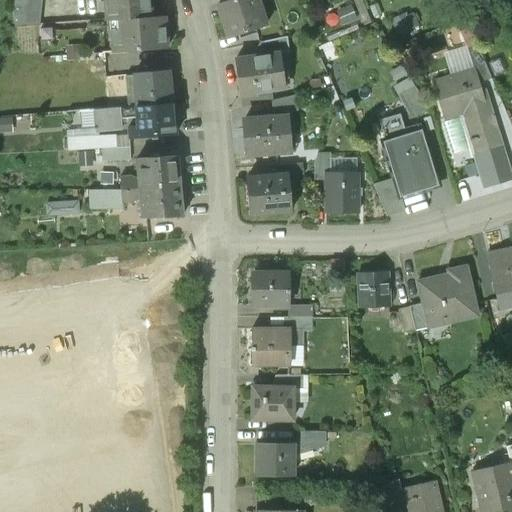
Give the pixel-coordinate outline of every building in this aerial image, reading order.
[(13,0),(12,20),(14,28),(39,26),(37,8),(40,7),(37,0),(13,0)] [(148,0),(105,0),(107,21),(108,21),(150,17),(148,0)] [(233,0),(218,5),(223,22),(228,36),(261,26),(252,0),(233,0)] [(402,34),(424,25),(417,7),(395,15),(402,34)] [(150,17),(108,21),(110,52),(168,48),(166,16),(150,17)] [(288,36),(263,41),(265,55),(280,53),(290,52),(288,36)] [(477,46),(467,49),(473,69),(474,69),(478,82),(491,79),(477,46)] [(265,55),(255,56),(256,58),(236,60),(240,95),(256,93),(256,91),(285,87),(280,53),(265,55)] [(473,69),(433,81),(438,97),(437,97),(443,119),(467,112),(475,138),(472,138),(477,153),(501,146),(487,98),(481,100),(479,92),(481,91),(478,82),(474,69),(473,69)] [(170,71),(134,74),(136,107),(172,104),(170,71)] [(414,86),(402,93),(416,115),(428,108),(414,86)] [(107,88),(66,91),(68,112),(93,110),(108,109),(107,88)] [(108,109),(93,110),(95,129),(121,127),(120,119),(138,117),(139,126),(130,127),(131,136),(175,133),(172,104),(136,107),(108,109)] [(286,117),(247,120),(249,137),(244,138),(245,154),(287,150),(286,133),(287,133),(286,117)] [(421,129),(388,139),(392,154),(387,156),(400,197),(438,185),(421,129)] [(116,133),(71,136),(72,150),(102,149),(116,148),(116,133)] [(116,148),(102,149),(103,159),(131,158),(130,147),(116,148)] [(149,156),(137,157),(139,179),(139,188),(179,185),(177,154),(158,156),(149,156)] [(357,172),(326,173),(327,212),(358,211),(357,172)] [(287,174),(248,178),(251,214),(290,211),(287,174)] [(132,175),(119,176),(120,189),(139,188),(139,179),(132,175)] [(179,185),(139,188),(140,197),(142,217),(181,214),(180,199),(179,185)] [(120,189),(103,190),(104,208),(123,207),(122,202),(133,201),(140,197),(139,188),(120,189)] [(511,247),(487,253),(498,299),(511,295),(511,247)] [(465,266),(448,270),(449,274),(417,281),(422,302),(426,320),(475,309),(465,266)] [(288,272),(269,272),(269,278),(251,278),(252,304),(288,304),(288,272)] [(387,272),(358,273),(359,308),(388,306),(387,272)] [(426,320),(422,302),(409,305),(414,328),(414,329),(427,326),(426,320)] [(311,305),(288,305),(288,317),(311,317),(311,305)] [(409,305),(397,308),(402,331),(414,328),(409,305)] [(311,317),(288,317),(288,329),(311,329),(311,317)] [(288,329),(251,329),(251,349),(253,349),(253,364),(289,364),(288,329)] [(303,375),(277,375),(277,387),(293,387),(293,389),(303,389),(303,375)] [(277,387),(252,388),(252,420),(289,420),(289,403),(293,403),(293,389),(293,387),(277,387)] [(323,431),(301,431),(301,446),(323,446),(323,431)] [(292,444),(257,444),(257,457),(254,457),(254,470),(256,470),(256,475),(292,475),(292,444)] [(511,474),(509,464),(474,472),(482,511),(492,511),(511,507),(511,474)] [(399,479),(385,482),(389,500),(390,504),(402,501),(399,488),(400,487),(399,479)] [(400,487),(399,488),(402,501),(408,500),(410,511),(441,511),(434,481),(400,487)] [(282,498),(255,497),(255,511),(282,511),(282,498)] [(389,500),(375,503),(376,511),(391,511),(390,504),(389,500)]
